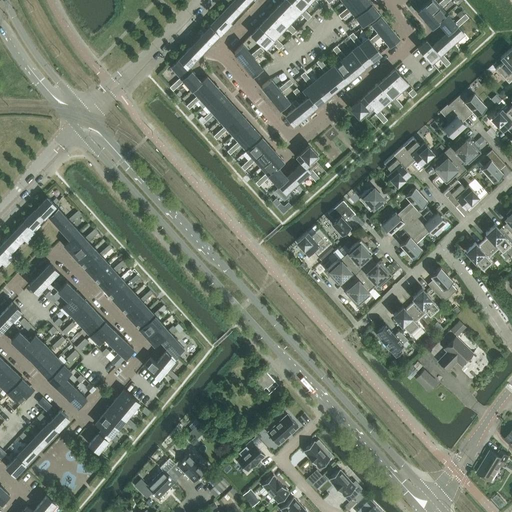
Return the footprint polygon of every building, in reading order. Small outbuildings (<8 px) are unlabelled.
[(241,10),(250,0),(234,0),(232,2),(241,10)] [(302,10),(291,0),(283,0),(280,4),(295,17),(299,13),(302,10)] [(309,3),(306,0),(291,0),(302,10),(299,13),(304,17),(308,13),(303,8),(309,3)] [(343,0),(343,1),(348,7),(350,9),(360,0),(343,0)] [(347,14),(351,11),(356,17),(372,5),(367,0),(360,0),(350,9),(348,7),(344,10),(347,14)] [(429,0),(418,10),(417,10),(425,19),(440,6),(441,8),(447,3),(443,0),(442,0),(438,4),(434,0),(429,0)] [(230,22),(241,10),(232,2),(221,14),(231,23),(230,22)] [(295,17),(280,4),(273,11),(287,25),(285,27),(289,31),(293,27),(289,23),(295,17)] [(359,29),(378,13),(372,5),(356,17),(359,21),(355,25),(359,29)] [(432,27),(438,22),(438,21),(447,14),(441,8),(440,6),(425,19),(432,27)] [(344,10),(338,15),(341,19),(347,14),(344,10)] [(287,25),(273,11),(266,19),(280,33),(285,27),(287,25)] [(223,31),(231,23),(221,14),(210,26),(218,34),(222,29),(223,30),(223,31)] [(438,21),(438,22),(447,32),(448,32),(456,25),(458,26),(463,22),(460,18),(455,23),(447,14),(438,21)] [(469,17),(466,14),(460,18),(463,22),(469,17)] [(389,26),(380,15),(371,22),(379,32),(381,34),(389,26)] [(280,33),(266,19),(259,26),(273,40),(275,38),(280,33)] [(456,25),(448,32),(447,32),(444,35),(451,44),(464,33),(458,26),(456,25)] [(200,36),(208,44),(218,34),(210,26),(200,36)] [(271,42),(275,46),(279,41),(275,38),(273,40),(259,26),(251,34),(265,48),(271,42)] [(381,34),(379,32),(374,36),(377,39),(382,36),(390,45),(399,38),(389,26),(381,34)] [(441,53),(451,44),(444,35),(432,46),(439,55),(441,53)] [(200,36),(189,48),(197,55),(198,55),(208,44),(200,36)] [(359,45),(361,43),(357,37),(353,41),(357,46),(351,51),(364,67),(372,60),(359,45)] [(359,45),(372,60),(381,53),(373,43),(370,39),(368,37),(361,43),(359,45)] [(431,62),(437,56),(442,62),(447,59),(441,53),(439,55),(432,46),(426,40),(418,48),(431,62)] [(244,64),(253,56),(254,58),(259,54),(256,50),(251,54),(242,44),(234,52),(244,64)] [(336,45),(332,49),(337,54),(341,51),(336,45)] [(197,55),(189,48),(179,58),(187,66),(198,55),(197,55)] [(511,80),(511,48),(501,57),(504,61),(496,69),(509,83),(511,80)] [(343,58),(345,56),(341,51),(337,54),(341,59),(335,64),(347,80),(356,73),(343,58)] [(343,58),(356,73),(364,67),(351,51),(345,56),(343,58)] [(244,64),(253,75),(262,68),(254,58),(253,56),(244,64)] [(191,71),(187,66),(179,58),(171,66),(181,77),(175,82),(178,85),(184,80),(182,78),(191,71)] [(327,71),(329,69),(324,64),(320,67),(325,73),(319,77),(331,93),(339,86),(327,71)] [(327,71),(339,86),(347,80),(335,64),(329,69),(327,71)] [(395,68),(386,76),(400,91),(408,83),(395,69),(395,68)] [(184,80),(192,89),(201,81),(200,81),(191,71),(182,78),(184,80)] [(304,72),(300,75),(305,80),(309,77),(304,72)] [(192,89),(197,95),(199,97),(214,84),(207,76),(200,81),(201,81),(192,89)] [(392,98),(394,96),(400,91),(386,76),(379,83),(392,98)] [(311,84),(313,82),(309,77),(305,80),(309,85),(303,91),(308,97),(309,97),(316,105),(323,99),(311,84)] [(311,84),(323,99),(331,93),(319,77),(313,82),(311,84)] [(278,88),(271,78),(262,86),(271,97),(280,90),(282,92),(287,87),(284,84),(278,88)] [(287,87),(293,83),(290,79),(284,84),(287,87)] [(170,87),(173,90),(178,85),(175,82),(170,87)] [(392,98),(379,83),(371,90),(384,105),(390,100),(395,106),(399,102),(394,96),(392,98)] [(195,103),(200,98),(206,104),(220,91),(214,84),(199,97),(197,95),(192,100),(195,103)] [(470,85),(453,100),(466,115),(468,117),(468,116),(473,111),(476,115),(486,106),(474,92),(470,96),(465,91),(470,86),(470,85)] [(416,93),(417,93),(413,88),(408,93),(412,97),(416,93)] [(271,97),(280,109),(289,101),(282,92),(280,90),(271,97)] [(384,105),(371,90),(363,97),(376,111),(379,110),(384,105)] [(502,99),(506,95),(502,90),(498,94),(502,99)] [(213,112),(228,99),(220,91),(206,104),(211,110),(213,112)] [(496,104),(501,100),(495,93),(491,98),(496,104)] [(308,97),(299,104),(297,106),(304,115),(316,105),(309,97),(308,97)] [(374,113),(380,119),(384,115),(379,110),(376,111),(363,97),(351,108),(360,118),(363,114),(368,119),(374,113)] [(208,119),(214,114),(220,120),(234,106),(228,99),(213,112),(211,110),(205,116),(208,119)] [(186,105),(189,109),(195,103),(192,100),(186,105)] [(295,107),(286,115),(293,124),(304,115),(297,106),(299,104),(295,100),(291,103),(295,107)] [(466,115),(453,100),(448,105),(447,104),(440,111),(440,112),(437,114),(438,115),(443,110),(451,119),(443,127),(452,137),(466,125),(461,119),(466,115)] [(226,127),(241,114),(234,106),(220,120),(225,125),(226,127)] [(505,127),(510,132),(511,130),(511,110),(509,107),(504,112),(501,108),(491,117),(503,130),(505,127)] [(222,134),(228,129),(233,135),(248,121),(241,114),(226,127),(225,125),(219,131),(222,134)] [(200,120),(203,124),(208,119),(205,116),(200,120)] [(240,142),(255,129),(248,121),(233,135),(238,141),(240,142)] [(236,149),(241,144),(247,150),(262,137),(255,129),(240,142),(238,141),(233,146),(236,149)] [(213,136),(216,139),(222,134),(219,131),(213,136)] [(420,145),(413,136),(398,149),(411,164),(416,159),(420,164),(433,152),(424,142),(420,145)] [(254,158),(269,145),(262,137),(247,150),(252,156),(254,158)] [(465,141),(460,137),(447,149),(462,165),(466,161),(468,162),(480,151),(469,138),(465,141)] [(250,165),(256,160),(261,166),(276,153),(269,145),(254,158),(252,156),(247,161),(250,165)] [(310,171),(308,173),(313,179),(317,175),(312,169),(319,163),(314,159),(318,155),(309,145),(296,157),(302,163),(310,171)] [(227,151),(230,154),(236,149),(233,146),(227,151)] [(410,173),(406,168),(411,164),(398,149),(384,163),(391,171),(388,174),(397,185),(410,173)] [(467,170),(462,165),(447,149),(434,161),(438,166),(434,169),(446,182),(454,175),(457,179),(467,170)] [(505,165),(506,165),(492,149),(476,163),(493,182),(503,173),(498,167),(503,163),(505,165)] [(277,167),(283,161),(276,153),(261,166),(267,172),(261,177),(264,181),(270,176),(268,174),(277,166),(277,167)] [(241,166),(244,170),(250,165),(247,161),(241,166)] [(302,163),(290,173),(298,182),(308,173),(310,171),(302,163)] [(286,177),(277,167),(277,166),(268,174),(270,176),(278,185),(287,177),(286,177)] [(298,182),(290,173),(286,177),(287,177),(278,185),(280,187),(275,191),(284,200),(290,195),(287,192),(298,182)] [(378,210),(392,198),(373,176),(363,185),(366,189),(358,196),(370,209),(374,205),(378,210)] [(261,177),(255,182),(259,186),(264,181),(261,177)] [(455,207),(461,202),(465,207),(478,195),(469,185),(465,188),(457,180),(443,193),(455,207)] [(404,211),(402,209),(413,222),(429,208),(428,208),(427,209),(422,205),(428,200),(415,186),(405,195),(412,203),(404,211)] [(55,204),(48,196),(36,208),(44,216),(47,213),(55,204)] [(355,213),(343,199),(328,213),(334,220),(331,222),(341,234),(350,225),(346,221),(355,213)] [(280,202),(276,206),(283,213),(292,205),(288,202),(285,205),(282,205),(280,202)] [(69,220),(71,222),(76,217),(73,214),(68,219),(55,204),(47,213),(61,228),(69,220)] [(44,216),(36,208),(23,221),(32,229),(44,216)] [(427,210),(429,209),(429,208),(413,222),(425,235),(425,234),(424,233),(428,229),(432,233),(446,220),(437,210),(432,215),(427,210)] [(398,235),(398,236),(413,222),(402,209),(402,210),(403,211),(399,215),(395,211),(381,223),(390,234),(395,229),(400,234),(398,235)] [(69,220),(61,228),(70,239),(79,231),(71,222),(69,220)] [(32,229),(23,221),(12,233),(20,241),(24,238),(27,241),(35,233),(32,229)] [(423,233),(425,235),(413,222),(398,236),(399,236),(400,234),(405,239),(399,244),(412,258),(422,249),(415,241),(423,233)] [(485,233),(488,236),(483,240),(494,253),(499,248),(502,252),(511,243),(495,224),(485,233)] [(310,235),(307,231),(297,241),(308,254),(313,249),(318,255),(332,242),(319,227),(310,235)] [(98,232),(95,228),(90,233),(93,236),(98,232)] [(86,239),(88,241),(93,236),(90,233),(85,237),(79,231),(70,239),(64,244),(72,252),(86,239)] [(21,248),(17,245),(20,241),(12,233),(1,245),(13,256),(21,248)] [(343,254),(358,271),(372,259),(368,255),(372,251),(360,238),(347,250),(349,251),(344,255),(343,254)] [(86,239),(72,252),(79,260),(93,247),(88,241),(86,239)] [(492,261),(489,257),(494,253),(483,240),(478,245),(475,242),(466,250),(483,269),(492,261)] [(13,256),(1,245),(0,245),(0,262),(1,261),(5,264),(13,256)] [(105,248),(99,253),(93,247),(79,260),(85,268),(100,254),(102,256),(108,251),(105,248)] [(100,254),(85,268),(92,275),(107,262),(102,256),(100,254)] [(337,282),(341,279),(345,283),(358,271),(343,254),(344,256),(339,260),(338,258),(325,270),(337,282)] [(376,264),(372,259),(358,271),(374,289),(373,287),(377,283),(379,285),(392,273),(380,260),(376,264)] [(118,264),(113,268),(107,262),(92,275),(99,283),(114,270),(115,272),(121,267),(118,264)] [(48,281),(58,271),(49,263),(39,274),(48,281)] [(430,275),(435,281),(430,285),(428,283),(427,283),(443,301),(455,291),(448,284),(453,280),(440,266),(430,275)] [(114,270),(99,283),(106,291),(121,277),(115,272),(114,270)] [(358,271),(345,283),(349,288),(345,292),(357,304),(370,293),(375,299),(379,295),(374,289),(358,271)] [(29,284),(37,292),(48,281),(39,274),(29,284)] [(131,279),(126,283),(121,277),(106,291),(113,298),(127,285),(129,287),(134,282),(131,279)] [(61,286),(58,290),(69,300),(77,292),(66,281),(61,286)] [(52,287),(57,291),(58,290),(61,286),(57,282),(52,287)] [(127,285),(113,298),(120,306),(134,292),(129,287),(127,285)] [(413,297),(415,300),(410,304),(422,317),(427,313),(430,316),(439,307),(422,288),(413,297)] [(54,295),(49,291),(45,295),(49,299),(54,295)] [(69,300),(63,306),(70,313),(85,299),(77,292),(69,300)] [(145,294),(140,299),(134,292),(120,306),(126,313),(141,300),(143,302),(148,297),(145,294)] [(53,303),(58,299),(54,295),(49,299),(53,303)] [(97,312),(85,299),(70,313),(82,326),(97,312)] [(141,300),(126,313),(133,321),(148,307),(143,302),(141,300)] [(21,310),(12,302),(2,313),(10,321),(21,310)] [(167,308),(164,304),(158,309),(162,313),(167,308)] [(420,325),(417,322),(422,317),(410,304),(405,309),(403,306),(393,314),(410,333),(420,325)] [(158,309),(153,313),(148,307),(133,321),(140,329),(155,315),(157,317),(162,313),(158,309)] [(105,321),(97,312),(82,326),(90,335),(105,321)] [(2,313),(0,314),(0,331),(10,321),(2,313)] [(155,315),(140,329),(147,337),(162,323),(157,317),(155,315)] [(28,321),(24,317),(19,322),(24,326),(28,321)] [(62,321),(59,317),(54,322),(57,326),(62,321)] [(459,320),(450,330),(457,336),(466,327),(459,320)] [(28,330),(32,325),(28,321),(24,326),(28,330)] [(65,334),(75,325),(72,321),(62,331),(65,334)] [(90,335),(98,342),(113,328),(105,321),(90,335)] [(437,321),(432,326),(437,332),(442,327),(437,321)] [(179,322),(175,327),(176,329),(180,332),(184,328),(179,322)] [(173,325),(168,330),(162,323),(147,337),(155,345),(161,340),(161,339),(169,331),(171,333),(176,329),(175,327),(173,325)] [(377,331),(382,336),(380,338),(395,355),(402,350),(399,347),(407,340),(408,339),(399,330),(395,334),(385,323),(377,331)] [(15,334),(19,331),(20,330),(15,325),(11,330),(15,334)] [(52,334),(57,329),(53,326),(48,331),(52,334)] [(105,337),(115,346),(123,338),(113,328),(98,342),(99,343),(105,337)] [(19,331),(15,334),(11,339),(22,349),(30,341),(19,331)] [(171,333),(169,331),(161,339),(161,340),(168,348),(169,347),(176,356),(184,347),(171,333)] [(22,349),(29,357),(33,361),(48,347),(43,343),(35,335),(30,341),(22,349)] [(62,336),(52,345),(55,348),(65,339),(62,336)] [(438,361),(448,370),(454,363),(453,362),(456,360),(461,365),(473,353),(456,337),(444,349),(447,352),(438,361)] [(125,357),(133,348),(123,338),(115,346),(125,357)] [(80,350),(85,345),(81,342),(76,346),(80,350)] [(410,345),(406,349),(413,356),(417,352),(410,345)] [(56,357),(48,347),(33,361),(42,370),(56,357)] [(167,367),(176,356),(169,347),(168,348),(157,361),(157,362),(166,369),(164,370),(176,380),(179,377),(167,367)] [(110,351),(106,348),(102,352),(106,356),(110,351)] [(75,349),(70,354),(74,358),(79,353),(75,349)] [(170,387),(159,377),(164,370),(166,369),(157,362),(157,361),(151,356),(143,365),(170,387)] [(63,364),(56,357),(42,370),(49,378),(63,364)] [(120,362),(115,357),(111,361),(116,366),(120,362)] [(422,365),(417,361),(405,374),(410,379),(422,365)] [(14,371),(7,364),(0,370),(0,384),(1,385),(14,371)] [(71,371),(63,364),(49,378),(57,386),(71,371)] [(278,384),(265,369),(254,378),(268,393),(278,384)] [(424,369),(416,378),(429,391),(437,382),(424,369)] [(14,371),(1,385),(8,392),(22,378),(14,371)] [(71,372),(71,371),(57,386),(67,396),(75,387),(65,378),(71,372)] [(84,378),(80,374),(76,379),(80,383),(84,378)] [(22,378),(8,392),(16,400),(22,394),(26,398),(34,389),(22,378)] [(90,383),(86,387),(92,392),(95,388),(90,383)] [(67,396),(78,406),(86,397),(75,387),(67,396)] [(139,401),(124,389),(117,397),(132,410),(139,401)] [(47,410),(51,405),(42,397),(38,401),(47,410)] [(127,416),(132,410),(117,397),(110,406),(125,418),(123,420),(129,425),(132,421),(127,416)] [(118,427),(123,420),(125,418),(110,406),(103,414),(118,427)] [(150,411),(144,406),(141,410),(147,415),(150,411)] [(58,428),(68,418),(60,410),(50,420),(58,428)] [(37,417),(41,421),(46,416),(41,412),(37,417)] [(102,428),(111,435),(110,437),(115,442),(119,438),(113,433),(118,427),(103,414),(96,423),(102,428)] [(288,414),(267,432),(278,444),(298,426),(288,414)] [(47,440),(58,428),(50,420),(39,432),(47,440)] [(129,425),(135,430),(138,426),(132,421),(129,425)] [(109,461),(110,460),(98,451),(110,437),(111,435),(102,428),(89,444),(109,461)] [(36,452),(47,440),(39,432),(28,444),(36,452)] [(314,440),(303,450),(304,451),(319,468),(330,458),(330,457),(333,454),(319,439),(315,442),(315,441),(314,440)] [(25,464),(36,452),(28,444),(16,456),(25,464)] [(238,459),(237,460),(247,471),(248,471),(247,470),(264,455),(265,455),(255,444),(254,444),(255,444),(238,460),(238,459)] [(497,454),(490,450),(477,471),(491,479),(504,458),(507,460),(509,455),(500,450),(497,454)] [(183,460),(178,465),(175,463),(171,467),(180,476),(184,472),(193,482),(199,477),(206,470),(190,453),(183,460)] [(6,466),(15,474),(25,464),(16,456),(6,466)] [(158,498),(176,481),(175,480),(180,476),(171,467),(175,463),(170,457),(160,467),(163,469),(147,485),(141,478),(135,485),(147,497),(152,492),(158,498)] [(340,468),(329,479),(344,496),(345,496),(354,488),(358,493),(363,488),(355,480),(352,483),(340,469),(340,468)] [(223,477),(217,470),(207,479),(213,486),(223,477)] [(273,474),(262,485),(263,485),(278,502),(289,492),(274,475),(273,474)] [(323,475),(313,485),(316,488),(326,479),(323,475)] [(215,496),(230,483),(223,477),(213,486),(209,489),(215,496)] [(0,501),(2,503),(9,494),(0,485),(0,501)] [(234,487),(229,491),(236,499),(241,495),(234,487)] [(250,488),(243,495),(252,506),(260,500),(250,488)] [(229,491),(224,495),(231,503),(236,499),(229,491)] [(66,511),(46,495),(33,511),(27,505),(27,506),(34,511),(47,511),(55,503),(66,511)] [(225,509),(231,503),(224,495),(218,501),(225,509)] [(307,511),(293,497),(280,508),(283,511),(307,511)] [(383,511),(370,499),(357,511),(383,511)]
